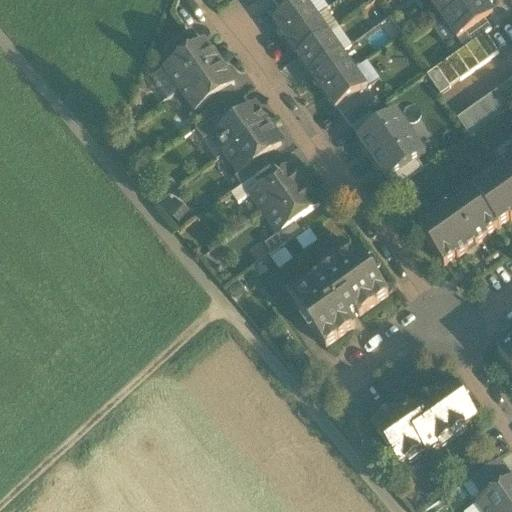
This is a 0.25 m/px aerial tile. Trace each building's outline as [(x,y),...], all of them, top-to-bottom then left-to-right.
[(300,1),(299,0),(281,0),(274,5),(281,15),(300,1)] [(430,0),(428,2),(442,22),(473,0),(430,0)] [(483,3),(480,0),(473,0),(442,22),(457,42),(465,36),(484,23),(493,17),(489,12),(492,10),(488,5),(489,4),(486,1),(483,3)] [(273,24),(285,43),(317,21),(304,3),(273,24)] [(285,43),(298,60),(329,38),(317,21),(285,43)] [(465,36),(472,46),(485,37),(491,32),(484,23),(465,36)] [(167,51),(176,64),(199,48),(190,35),(167,51)] [(499,57),(485,37),(472,46),(466,51),(479,70),(499,57)] [(298,60),(310,78),(341,56),(329,38),(298,60)] [(164,72),(179,93),(219,66),(204,44),(199,48),(176,64),(164,72)] [(460,84),(479,70),(466,51),(446,64),(459,83),(460,84)] [(310,78),(323,95),(354,73),(341,56),(310,78)] [(450,90),(459,83),(446,64),(436,71),(450,90)] [(234,87),(219,66),(179,93),(194,115),(206,106),(229,90),(234,87)] [(450,90),(436,71),(427,78),(440,98),(450,91),(450,90)] [(367,91),(354,73),(323,95),(335,113),(337,112),(367,91)] [(511,82),(457,121),(470,140),(500,119),(511,110),(511,82)] [(206,106),(215,120),(228,110),(238,103),(229,90),(206,106)] [(337,112),(344,122),(364,108),(373,101),(367,91),(337,112)] [(212,137),(226,156),(267,127),(253,108),(235,120),(212,137)] [(344,122),(351,131),(370,118),(364,108),(344,122)] [(235,120),(228,110),(215,120),(199,131),(205,141),(212,137),(235,120)] [(425,157),(395,115),(377,128),(358,141),(356,142),(386,185),(388,184),(417,163),(425,157)] [(351,131),(358,141),(377,128),(370,118),(351,131)] [(281,147),(267,127),(226,156),(240,176),(264,159),(281,147)] [(241,189),(253,181),(271,169),(264,159),(240,176),(234,180),(241,189)] [(417,163),(388,184),(394,193),(424,172),(417,163)] [(250,197),(264,217),(305,188),(291,169),(260,190),(250,197)] [(475,190),(474,197),(498,231),(509,223),(511,225),(511,223),(511,171),(506,176),(499,174),(497,182),(483,192),(475,190)] [(260,190),(253,181),(241,189),(231,197),(238,206),(250,197),(260,190)] [(319,208),(305,188),(264,217),(278,237),(294,226),(319,208)] [(486,240),(498,231),(474,197),(468,196),(466,204),(452,214),(444,213),(443,220),(429,230),(421,229),(420,236),(443,270),(455,261),(456,263),(468,254),(467,253),(473,248),(475,250),(487,241),(486,240)] [(278,237),(285,246),(301,235),(294,226),(278,237)] [(265,246),(271,256),(285,246),(278,237),(265,246)] [(293,305),(326,350),(355,329),(348,320),(355,315),(359,320),(388,299),(356,253),(309,286),(312,291),(293,305)] [(511,345),(498,356),(511,376),(511,345)] [(373,429),(400,468),(424,452),(427,456),(475,422),(451,387),(411,414),(405,405),(395,412),(395,413),(373,429)] [(480,495),(485,502),(511,484),(498,464),(471,483),(480,495)] [(477,508),(479,511),(511,511),(511,483),(511,484),(485,502),(478,507),(477,508)] [(473,500),(478,507),(485,502),(480,495),(473,500)]
